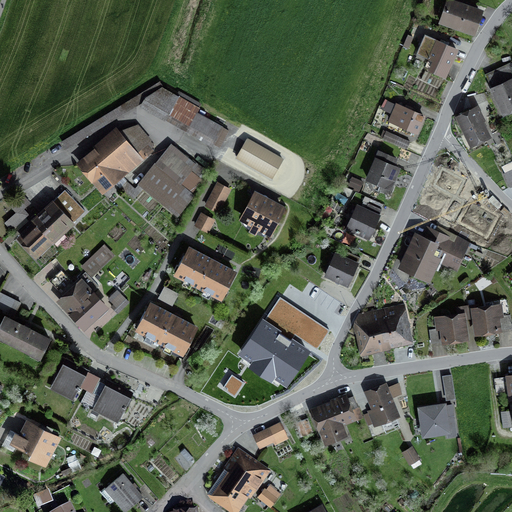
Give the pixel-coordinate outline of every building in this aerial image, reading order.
[(486,13),(450,0),(441,25),(477,38),(486,13)] [(450,80),(462,51),(428,37),(419,56),(435,63),(431,73),(450,80)] [(511,75),(491,85),(503,113),(511,108),(511,75)] [(160,81),(61,142),(66,149),(142,103),(144,99),(162,87),(163,86),(160,81)] [(200,108),(162,87),(144,99),(142,103),(140,107),(212,147),(213,145),(220,148),(229,130),(198,112),(200,108)] [(429,118),(398,106),(391,124),(422,136),(429,118)] [(480,109),(459,119),(474,150),(494,140),(480,109)] [(119,128),(77,164),(104,196),(154,154),(155,145),(140,127),(123,133),(119,128)] [(411,144),(386,134),(382,142),(408,153),(411,144)] [(285,162),(249,141),(238,161),(274,182),(285,162)] [(208,173),(173,146),(139,186),(181,220),(208,173)] [(399,162),(381,155),(369,183),(394,193),(403,171),(397,168),(399,162)] [(511,166),(511,164),(503,167),(511,187),(511,186),(511,166)] [(466,168),(424,188),(433,208),(475,189),(466,168)] [(366,185),(352,179),(348,188),(362,194),(366,185)] [(124,183),(121,187),(134,198),(138,193),(124,183)] [(233,191),(218,184),(206,207),(221,215),(233,191)] [(22,193),(9,204),(17,213),(6,222),(11,229),(28,215),(23,209),(30,204),(22,193)] [(67,193),(19,239),(40,260),(87,214),(67,193)] [(289,209),(257,193),(242,222),(274,239),(289,209)] [(381,217),(357,207),(347,232),(372,241),(381,217)] [(443,214),(436,210),(430,222),(471,242),(479,225),(446,209),(443,214)] [(217,223),(202,215),(195,227),(210,235),(217,223)] [(425,237),(416,233),(400,270),(433,285),(439,272),(456,279),(470,247),(428,229),(425,237)] [(239,273),(191,249),(177,277),(225,301),(239,273)] [(480,260),(483,254),(472,249),(469,255),(480,260)] [(105,250),(84,269),(93,279),(114,259),(105,250)] [(361,264),(337,254),(326,277),(350,288),(361,264)] [(82,278),(57,300),(86,332),(110,310),(82,278)] [(180,296),(165,288),(159,301),(173,309),(180,296)] [(118,291),(110,298),(115,304),(113,306),(118,313),(129,303),(118,291)] [(21,302),(0,292),(0,307),(15,314),(21,302)] [(328,331),(280,299),(269,317),(317,348),(328,331)] [(201,329),(152,304),(138,332),(186,357),(201,329)] [(405,304),(376,310),(385,346),(413,341),(405,304)] [(505,332),(501,305),(473,310),(478,337),(505,332)] [(361,353),(385,346),(376,310),(360,315),(354,324),(361,353)] [(467,312),(435,318),(440,347),(472,341),(467,312)] [(0,337),(46,360),(56,339),(8,315),(0,332),(0,337)] [(287,386),(309,352),(263,321),(240,355),(253,364),(250,368),(271,382),(274,377),(287,386)] [(51,391),(72,401),(80,386),(85,375),(64,365),(51,391)] [(85,375),(80,386),(93,393),(100,378),(87,372),(85,375)] [(243,383),(232,376),(223,389),(234,396),(243,383)] [(452,376),(443,377),(446,400),(455,399),(452,376)] [(130,395),(109,384),(98,404),(119,415),(130,395)] [(397,418),(383,387),(367,394),(375,413),(370,415),(375,426),(397,418)] [(355,399),(352,400),(347,402),(346,397),(331,403),(333,407),(314,415),(326,446),(342,439),(337,426),(355,420),(356,423),(363,420),(355,399)] [(450,405),(420,410),(424,435),(447,430),(448,436),(456,435),(450,405)] [(307,418),(295,423),(300,437),(312,432),(307,418)] [(61,436),(28,419),(14,445),(48,462),(61,436)] [(279,423),(254,436),(260,448),(274,441),(275,444),(287,438),(279,423)] [(409,449),(403,453),(411,466),(418,462),(409,449)] [(240,511),(269,472),(243,455),(214,498),(235,511),(240,511)] [(125,475),(107,490),(125,511),(133,511),(147,501),(125,475)] [(268,487),(261,497),(270,504),(277,494),(268,487)]
